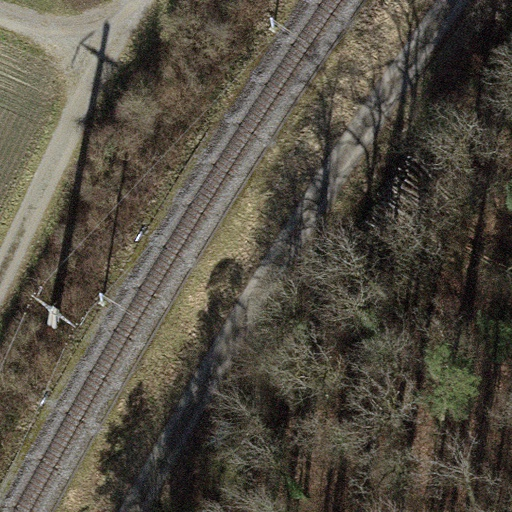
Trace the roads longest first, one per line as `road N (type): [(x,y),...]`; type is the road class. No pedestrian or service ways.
road 1 (track): [(129,511),(229,320),(441,0)]
road 2 (track): [(0,290),(99,79),(150,0)]
